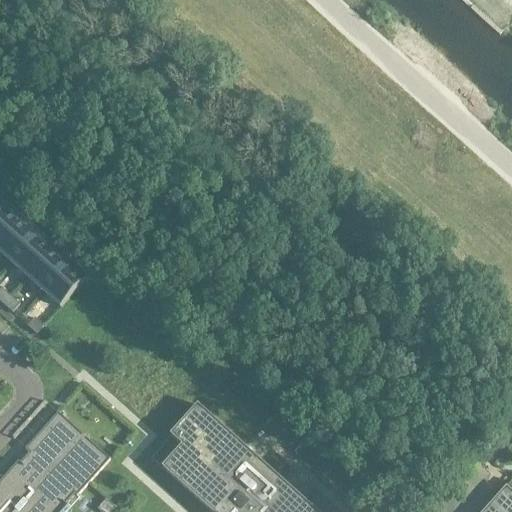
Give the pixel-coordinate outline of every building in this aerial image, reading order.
[(6,206),(0,212),(0,244),(23,221),(6,206)] [(23,221),(0,244),(0,254),(12,265),(39,235),(23,221)] [(39,235),(12,265),(28,279),(55,250),(39,235)] [(55,250),(28,279),(44,294),(72,265),(55,250)] [(72,265),(44,294),(61,309),(88,279),(72,265)] [(2,290),(0,292),(0,302),(3,306),(11,298),(2,290)] [(11,298),(3,306),(13,314),(20,306),(11,298)] [(37,336),(44,329),(35,321),(28,328),(37,336)] [(183,447),(163,469),(210,511),(315,511),(198,406),(171,436),(183,447)] [(0,511),(64,511),(111,461),(58,414),(26,451),(30,455),(0,487),(0,511)] [(511,511),(511,483),(485,511),(511,511)]
